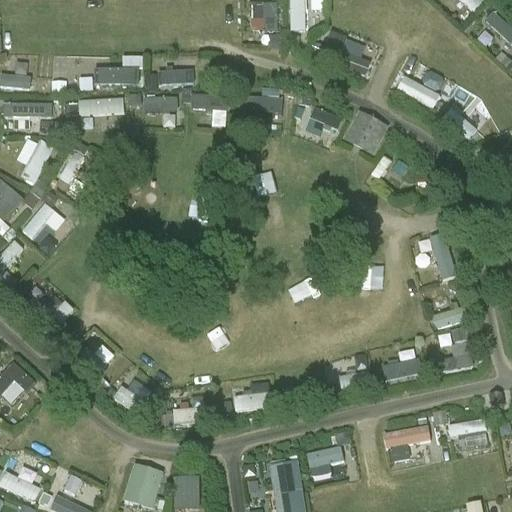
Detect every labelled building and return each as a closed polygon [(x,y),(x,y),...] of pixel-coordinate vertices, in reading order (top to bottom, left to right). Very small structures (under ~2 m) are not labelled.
[(290,0),(290,33),(307,34),(307,0),(290,0)] [(310,0),(311,13),(324,13),(324,0),(310,0)] [(479,0),(458,0),(473,15),(484,4),(479,0)] [(279,34),(278,5),(252,6),(253,20),(265,19),(265,34),(279,34)] [(511,30),(494,12),(485,21),(511,48),(511,30)] [(334,33),(320,57),(362,82),(372,66),(359,58),(363,50),(334,33)] [(156,87),(194,86),(194,73),(155,74),(156,87)] [(103,89),(145,87),(144,74),(102,76),(103,89)] [(0,76),(0,89),(32,89),(33,77),(0,76)] [(404,78),(397,91),(433,112),(441,98),(404,78)] [(238,92),(239,121),(280,119),(279,91),(238,92)] [(213,129),(227,130),(228,99),(191,97),(191,111),(213,113),(213,129)] [(144,99),(144,114),(178,113),(178,98),(144,99)] [(65,104),(66,119),(124,116),(124,101),(65,104)] [(53,120),(53,106),(5,105),(5,118),(13,118),(13,132),(31,133),(31,120),(53,120)] [(337,137),(343,123),(300,105),(295,119),(337,137)] [(446,121),(468,140),(475,132),(454,113),(446,121)] [(346,140),(373,155),(385,133),(358,118),(346,140)] [(57,136),(58,123),(42,122),(41,134),(57,136)] [(17,164),(26,169),(20,179),(35,187),(54,151),(30,139),(17,164)] [(59,180),(71,186),(85,160),(72,153),(59,180)] [(0,183),(0,219),(5,224),(24,202),(2,182),(0,183)] [(36,211),(47,187),(36,182),(25,206),(36,211)] [(47,226),(56,234),(66,223),(47,205),(22,233),(32,242),(47,226)] [(267,229),(284,225),(281,207),(263,210),(267,229)] [(442,236),(425,242),(441,286),(457,280),(442,236)] [(0,286),(7,292),(16,279),(7,272),(23,249),(14,243),(0,261),(0,286)] [(54,328),(74,315),(68,305),(48,319),(54,328)] [(434,317),(436,329),(467,325),(466,313),(434,317)] [(116,363),(100,334),(77,347),(93,375),(116,363)] [(400,365),(382,367),(384,382),(421,377),(417,351),(398,354),(400,365)] [(0,380),(0,397),(9,408),(35,386),(17,365),(0,380)] [(134,382),(128,391),(122,387),(113,402),(138,417),(153,394),(134,382)] [(272,396),(236,398),(236,414),(272,412),(272,396)] [(464,439),(467,450),(489,446),(484,421),(448,429),(450,441),(464,439)] [(384,452),(397,451),(398,462),(409,461),(408,447),(430,446),(429,431),(383,433),(384,452)] [(312,469),(326,465),(333,485),(346,481),(337,449),(308,458),(312,469)] [(272,466),(274,511),(304,511),(302,464),(272,466)] [(124,503),(153,511),(164,475),(135,466),(124,503)] [(0,491),(37,502),(41,490),(34,488),(38,475),(22,470),(20,479),(4,474),(0,487),(0,491)] [(199,511),(200,480),(175,481),(175,511),(199,511)] [(89,511),(57,497),(50,511),(89,511)] [(483,511),(481,503),(467,507),(467,511),(483,511)]
